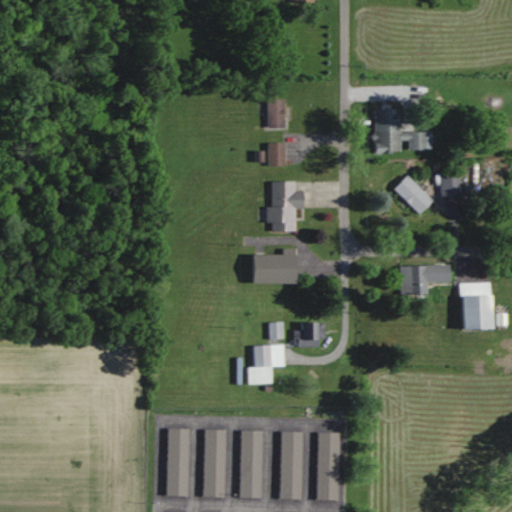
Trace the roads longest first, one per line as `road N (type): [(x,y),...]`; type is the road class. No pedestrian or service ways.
road 1 (residential): [(344,348),(344,0)]
road 2 (residential): [(511,253),(366,250),(350,242)]
